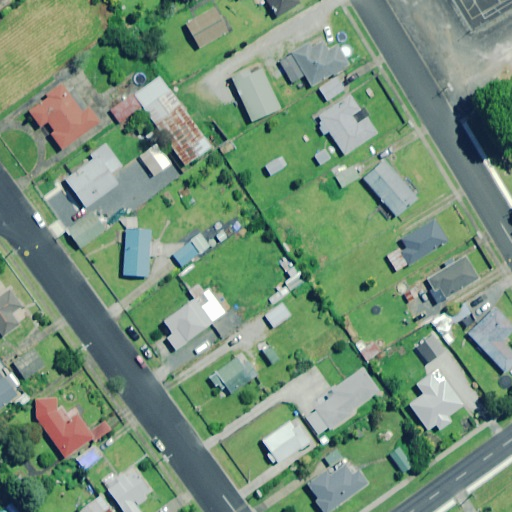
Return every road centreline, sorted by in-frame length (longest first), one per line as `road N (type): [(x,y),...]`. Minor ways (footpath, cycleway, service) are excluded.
road 1 (residential): [(8,207),(236,511)]
road 2 (residential): [(367,0),(511,240)]
road 3 (residential): [(412,511),(511,438)]
